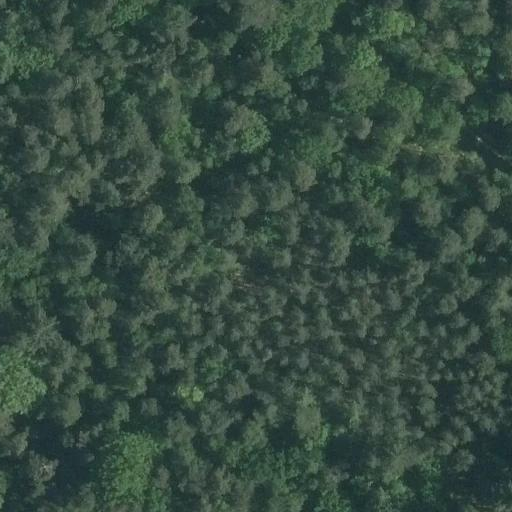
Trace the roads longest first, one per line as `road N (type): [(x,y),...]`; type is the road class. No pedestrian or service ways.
road 1 (track): [(309,0),(511,154)]
road 2 (track): [(511,413),(424,511)]
